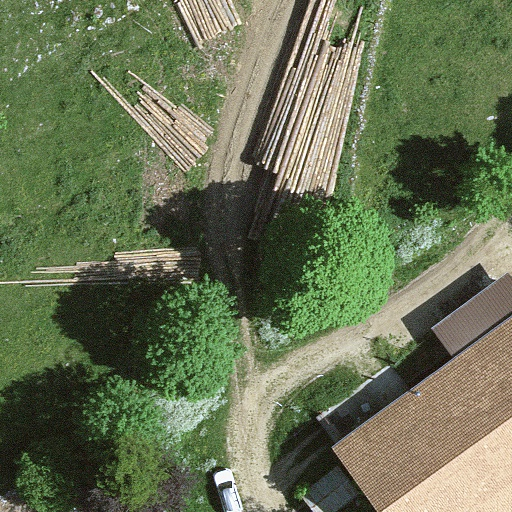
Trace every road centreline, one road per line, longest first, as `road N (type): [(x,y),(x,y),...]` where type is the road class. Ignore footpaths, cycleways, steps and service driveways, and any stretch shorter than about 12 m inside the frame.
road 1 (track): [(310,0),(221,293),(234,407)]
road 2 (track): [(511,211),(373,348)]
